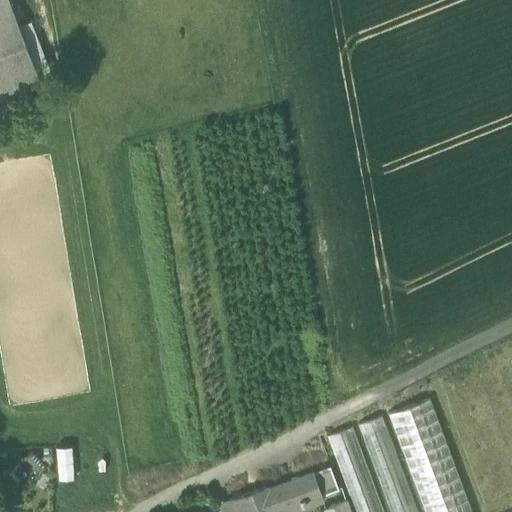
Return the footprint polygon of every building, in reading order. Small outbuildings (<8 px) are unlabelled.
[(0,0),(0,101),(39,87),(18,30),(6,0),(0,0)] [(18,30),(39,87),(54,82),(32,24),(18,30)] [(387,414),(424,511),(472,511),(430,398),(387,414)] [(357,425),(389,511),(418,511),(382,416),(357,425)] [(327,436),(354,511),(383,511),(352,427),(327,436)] [(59,476),(75,475),(73,443),(57,444),(59,476)] [(312,472),(321,495),(338,489),(338,488),(330,465),(312,472)] [(276,511),(276,509),(300,501),(300,502),(305,500),(303,496),(317,491),(321,501),(323,500),(321,495),(312,472),(267,488),(266,485),(226,500),(230,511),(276,511)] [(289,511),(321,501),(317,491),(303,496),(305,500),(300,502),(300,501),(276,509),(276,511),(289,511)] [(350,511),(346,500),(324,508),(325,511),(350,511)]
